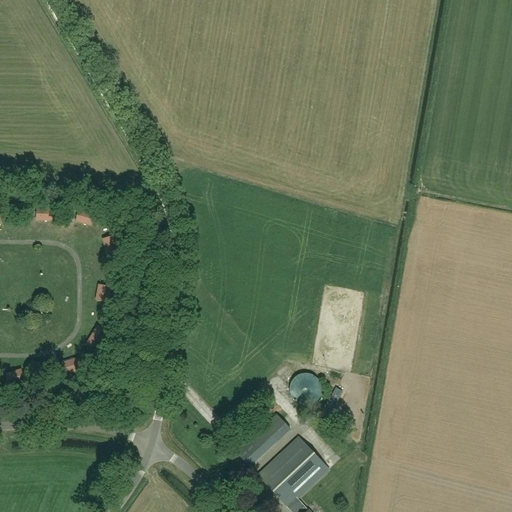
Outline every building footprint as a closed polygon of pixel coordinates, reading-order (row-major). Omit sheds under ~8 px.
[(38,221),(52,221),(53,209),(38,209),(38,221)] [(80,210),(77,222),(91,226),(95,214),(80,210)] [(115,239),(104,242),(109,261),(121,258),(115,239)] [(111,289),(99,286),(96,301),(108,303),(111,289)] [(218,318),(224,325),(229,320),(224,314),(218,318)] [(107,335),(96,329),(86,345),(96,352),(107,335)] [(81,370),(77,359),(60,365),(63,375),(81,370)] [(23,382),(20,370),(6,374),(9,386),(23,382)] [(239,444),(233,449),(250,468),(291,430),(277,415),(242,447),(239,444)] [(291,511),(307,511),(308,511),(297,500),(329,470),(300,438),(258,476),(291,511)]
